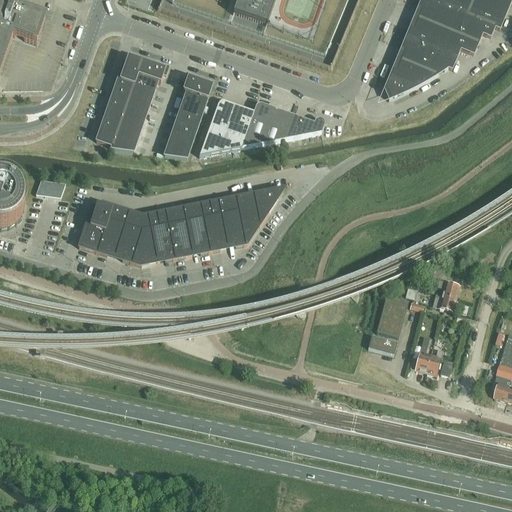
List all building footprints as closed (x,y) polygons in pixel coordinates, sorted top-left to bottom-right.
[(0,0),(0,76),(13,40),(15,41),(16,38),(25,41),(24,44),(36,48),(45,24),(21,15),(26,2),(20,0),(0,0)] [(239,0),(233,17),(266,28),(267,29),(277,0),(239,0)] [(499,33),(511,2),(511,0),(422,0),(418,11),(422,13),(413,33),(410,32),(401,53),(404,54),(400,64),(396,75),(393,73),(384,94),(387,95),(390,102),(388,103),(388,104),(396,101),(404,97),(409,95),(412,93),(420,89),(428,85),(434,81),(436,80),(448,72),(452,74),(460,53),(473,58),(482,38),(490,41),(494,31),(499,33)] [(134,156),(158,87),(160,87),(163,78),(166,79),(168,73),(133,61),(132,64),(129,63),(127,68),(127,70),(125,70),(119,83),(118,83),(118,84),(120,85),(118,89),(112,103),(111,103),(110,104),(113,105),(111,109),(104,124),(104,123),(103,125),(105,125),(104,130),(97,144),(96,145),(102,147),(112,151),(111,153),(133,156),(134,156)] [(187,163),(212,91),(208,90),(209,87),(186,79),(184,85),(187,86),(184,96),(186,96),(164,160),(187,163)] [(218,108),(206,140),(199,160),(219,157),(240,153),(321,137),(324,129),(324,127),(323,125),(322,124),(320,123),(318,123),(316,124),(315,125),(314,127),(261,108),(259,108),(257,109),(256,110),(254,116),(224,105),(222,105),(220,106),(219,108),(218,109),(218,108)] [(0,233),(1,234),(3,234),(5,233),(8,233),(10,232),(11,231),(13,230),(15,228),(17,227),(21,222),(21,221),(23,218),(23,216),(24,215),(24,211),(24,207),(23,203),(22,199),(20,195),(17,192),(14,190),(11,188),(7,186),(3,186),(0,185),(0,233)] [(41,185),(36,199),(61,202),(66,188),(41,185)] [(248,247),(257,233),(278,203),(282,196),(279,193),(271,195),(142,220),(101,207),(101,208),(102,208),(101,211),(97,210),(97,212),(96,214),(93,213),(87,228),(86,228),(86,229),(88,230),(86,236),(80,250),(79,250),(79,251),(82,252),(95,256),(95,257),(99,258),(100,257),(99,257),(100,255),(123,262),(122,264),(122,265),(129,267),(130,267),(134,269),(134,268),(141,271),(142,270),(142,267),(164,263),(165,265),(173,264),(177,263),(185,262),(185,261),(184,261),(184,259),(200,256),(200,258),(208,257),(212,256),(220,255),(220,254),(219,252),(235,249),(235,251),(236,252),(243,250),(247,249),(248,247)] [(442,275),(428,272),(424,271),(422,278),(441,282),(442,275)] [(439,285),(438,291),(444,292),(442,299),(456,302),(459,290),(439,285)] [(436,297),(433,310),(453,316),(456,302),(442,299),(436,297)] [(386,300),(376,337),(398,343),(408,306),(386,300)] [(412,307),(410,313),(421,316),(423,310),(412,307)] [(492,394),(496,395),(494,401),(508,406),(511,389),(511,338),(509,337),(496,379),(497,380),(495,386),(494,386),(492,394)] [(371,340),(369,349),(368,352),(394,359),(397,347),(371,340)] [(430,360),(424,359),(429,342),(424,341),(418,363),(412,362),(410,372),(415,374),(425,377),(430,360)] [(436,379),(442,355),(438,354),(436,362),(430,360),(425,377),(436,379)] [(444,364),(440,378),(449,380),(453,366),(444,364)]
